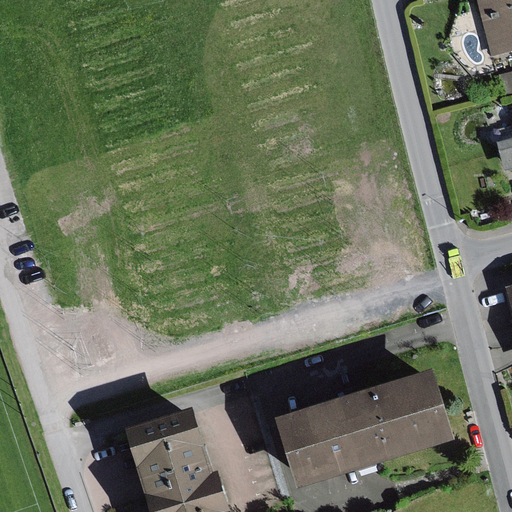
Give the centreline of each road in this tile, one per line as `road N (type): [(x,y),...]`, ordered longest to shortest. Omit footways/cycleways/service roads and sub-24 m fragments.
road 1 (residential): [(82,511),(0,256)]
road 2 (residential): [(451,260),(388,0)]
road 3 (residential): [(511,488),(451,260)]
